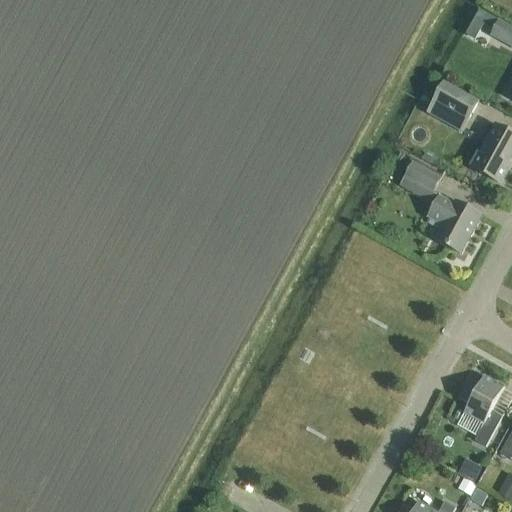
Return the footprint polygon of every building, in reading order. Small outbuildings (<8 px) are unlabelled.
[(511,29),(499,22),(491,37),(511,48),(511,29)] [(476,103),(445,86),(429,116),(460,133),(476,103)] [(472,170),(476,172),(500,185),(511,163),(511,136),(496,127),(472,170)] [(413,165),(405,179),(433,195),(441,181),(413,165)] [(435,242),(461,256),(482,218),(456,204),(454,206),(440,199),(429,220),(443,228),(435,242)] [(492,413),(505,390),(485,379),(480,387),(470,381),(459,401),(469,407),(465,415),(484,426),(475,443),(486,449),(503,419),(492,413)] [(511,434),(501,455),(511,461),(511,434)] [(482,469),(466,460),(458,475),(474,484),(482,469)] [(511,503),(511,477),(509,475),(498,496),(511,504),(511,503)]
